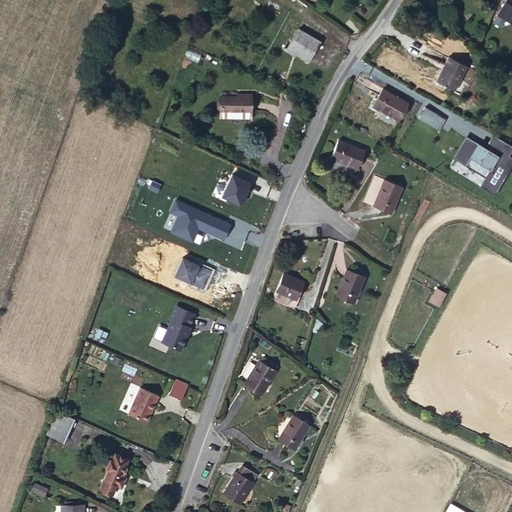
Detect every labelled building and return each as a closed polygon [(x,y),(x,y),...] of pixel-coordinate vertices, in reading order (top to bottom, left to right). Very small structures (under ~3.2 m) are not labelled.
[(279,13),(283,2),(278,0),(249,0),(249,2),(279,13)] [(502,0),(496,10),(509,18),(511,12),(511,3),(506,0),(502,0)] [(302,10),(302,11),(324,29),(325,27),(302,10)] [(324,29),(302,11),(298,17),(289,28),(288,31),(282,41),(303,56),(324,29)] [(289,28),(298,17),(290,12),(282,23),(289,28)] [(444,50),(432,74),(451,84),(463,59),(444,50)] [(397,91),(372,76),(363,93),(387,108),(397,91)] [(252,106),(253,90),(243,90),(242,94),(223,94),(223,106),(252,106)] [(417,111),(429,118),(435,108),(422,100),(417,111)] [(429,118),(436,120),(441,111),(435,108),(429,118)] [(361,146),(334,135),(328,152),(355,163),(361,146)] [(400,181),(382,174),(372,203),(390,209),(400,181)] [(267,287),(290,300),(297,281),(275,271),(267,287)] [(342,271),(332,295),(347,303),(357,279),(342,271)] [(286,307),(290,300),(267,287),(263,296),(286,307)] [(435,289),(429,303),(440,308),(446,293),(435,289)] [(183,323),(188,310),(169,303),(164,316),(165,316),(157,338),(176,345),(184,324),(183,323)] [(96,328),(93,335),(101,339),(104,332),(96,328)] [(90,353),(102,358),(106,351),(93,346),(90,353)] [(253,361),(236,386),(251,397),(269,372),(253,361)] [(166,389),(179,394),(185,379),(172,374),(166,389)] [(147,415),(157,389),(138,383),(128,409),(147,415)] [(64,438),(71,416),(54,410),(47,432),(64,438)] [(273,437),(289,446),(303,422),(287,414),(273,437)] [(123,459),(126,452),(113,447),(110,455),(105,454),(103,463),(106,464),(98,483),(113,489),(115,480),(121,482),(125,471),(120,469),(121,464),(124,465),(126,460),(123,459)] [(241,459),(237,464),(249,478),(254,471),(241,459)] [(249,478),(237,464),(219,484),(232,496),(249,478)] [(40,490),(42,482),(29,477),(26,486),(40,490)] [(79,511),(79,499),(57,500),(57,511),(79,511)]
